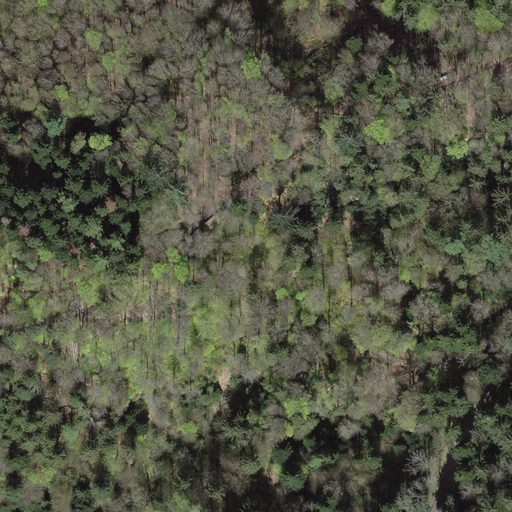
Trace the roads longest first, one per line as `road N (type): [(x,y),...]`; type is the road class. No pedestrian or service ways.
road 1 (track): [(511,59),(366,113),(285,154),(87,312),(0,327)]
road 2 (track): [(430,511),(467,419),(511,365)]
